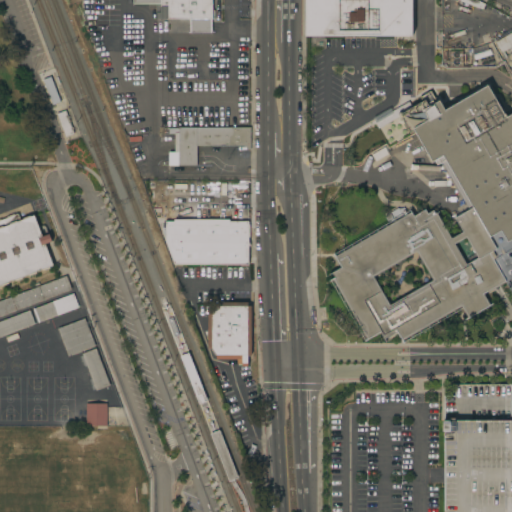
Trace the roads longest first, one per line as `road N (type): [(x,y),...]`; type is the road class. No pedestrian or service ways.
road 1 (residential): [(70,178),(57,183),(54,202),(158,475)]
road 2 (primary): [(275,362),(284,511)]
road 3 (primary): [(266,0),(268,132)]
road 4 (primary): [(294,178),(290,49)]
